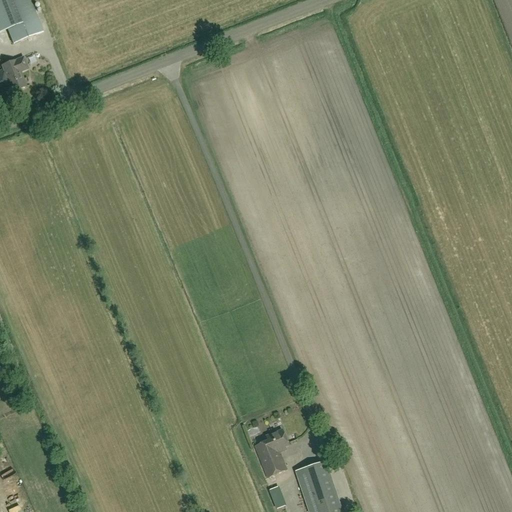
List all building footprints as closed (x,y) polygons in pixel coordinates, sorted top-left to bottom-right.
[(0,0),(0,32),(8,30),(13,45),(42,34),(28,0),(0,0)] [(0,71),(0,97),(11,93),(26,88),(20,73),(27,70),(23,58),(1,67),(2,71),(0,71)] [(267,479),(287,471),(280,452),(286,449),(285,448),(289,446),(283,431),(266,437),(268,442),(255,448),(267,479)] [(333,511),(328,495),(336,493),(327,461),(318,464),(318,465),(297,472),(310,511),(333,511)] [(0,511),(2,511),(16,506),(10,493),(0,497),(0,511)]
